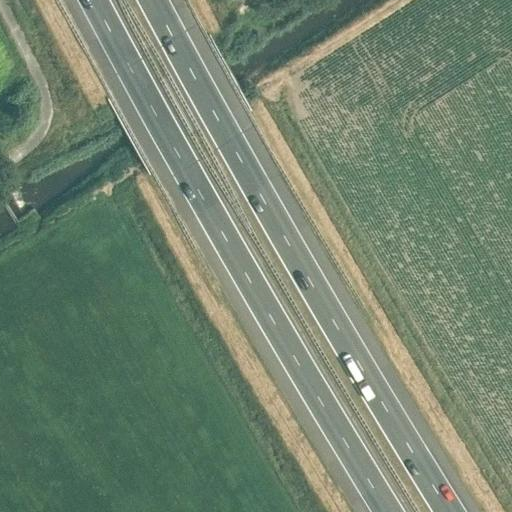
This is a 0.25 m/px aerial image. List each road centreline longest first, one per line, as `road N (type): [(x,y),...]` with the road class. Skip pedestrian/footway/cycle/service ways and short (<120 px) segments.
road 1 (motorway): [(451,511),(312,285),(154,0)]
road 2 (motorway): [(94,0),(389,511)]
road 3 (track): [(0,1),(66,139),(0,181)]
